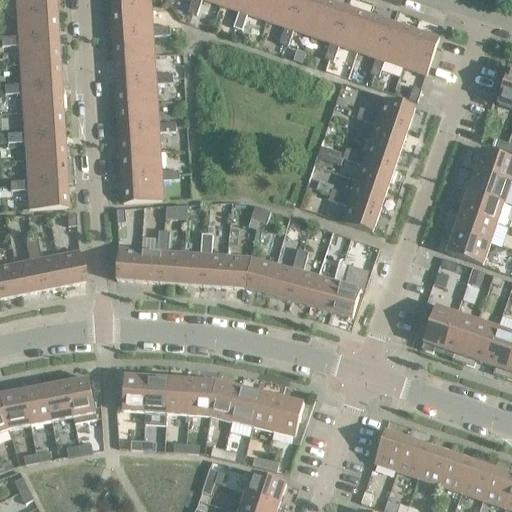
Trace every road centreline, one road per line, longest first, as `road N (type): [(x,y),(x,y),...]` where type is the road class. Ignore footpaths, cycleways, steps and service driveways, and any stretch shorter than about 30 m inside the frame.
road 1 (residential): [(365,373),(485,20),(426,0)]
road 2 (residential): [(82,0),(104,331)]
road 3 (residential): [(104,331),(242,340),(365,373)]
road 4 (residential): [(365,373),(511,424)]
road 5 (residential): [(365,373),(317,511)]
